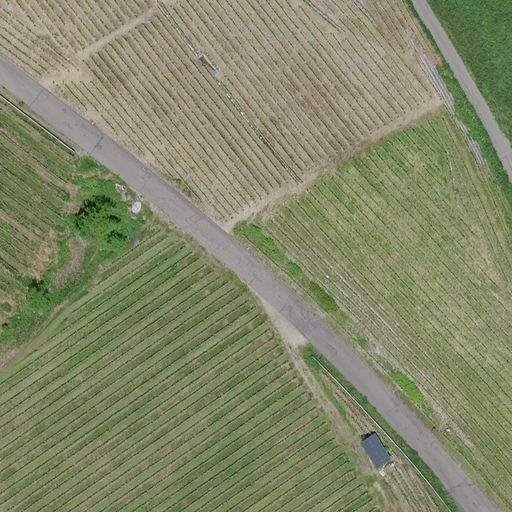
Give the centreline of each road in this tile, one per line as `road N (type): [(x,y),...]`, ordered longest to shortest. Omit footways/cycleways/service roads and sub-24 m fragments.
road 1 (unclassified): [(0,66),(292,302),(406,417),(484,511)]
road 2 (unclassified): [(511,161),(417,0)]
